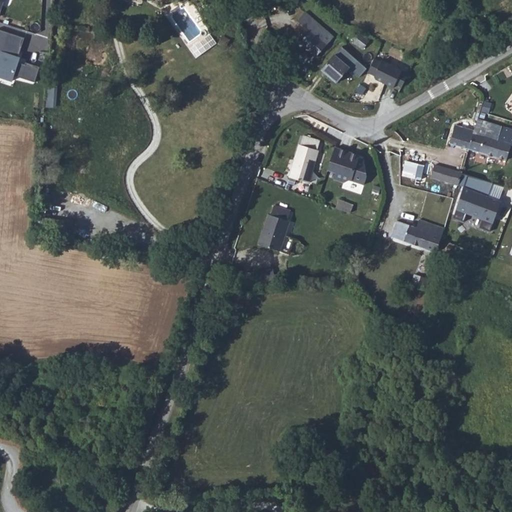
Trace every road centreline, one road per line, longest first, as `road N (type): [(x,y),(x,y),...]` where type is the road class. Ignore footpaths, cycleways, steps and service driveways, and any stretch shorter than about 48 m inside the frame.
road 1 (unclassified): [(288,106),(261,137),(134,510)]
road 2 (unclassified): [(511,48),(380,124),(355,123),(309,103),(288,106)]
road 3 (residential): [(281,511),(242,505),(134,510)]
